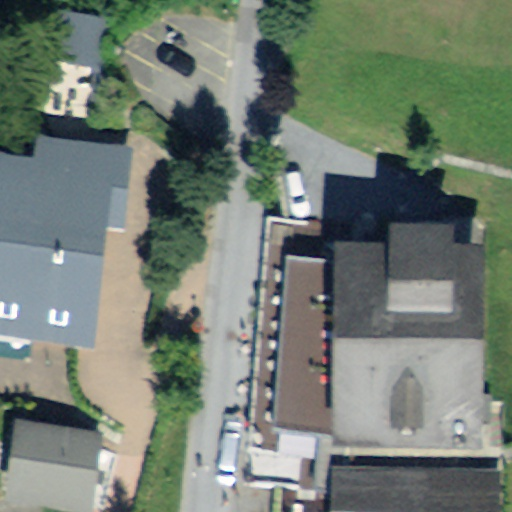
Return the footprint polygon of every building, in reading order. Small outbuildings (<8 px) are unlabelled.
[(35,106),(87,114),(102,23),(49,14),(35,106)] [(42,171),(0,167),(0,343),(88,353),(109,156),(44,149),(42,171)] [(488,261),(353,258),(350,451),(485,453),(488,261)] [(88,511),(96,443),(22,436),(14,511),(88,511)] [(481,511),(482,479),(342,479),(342,511),(481,511)]
